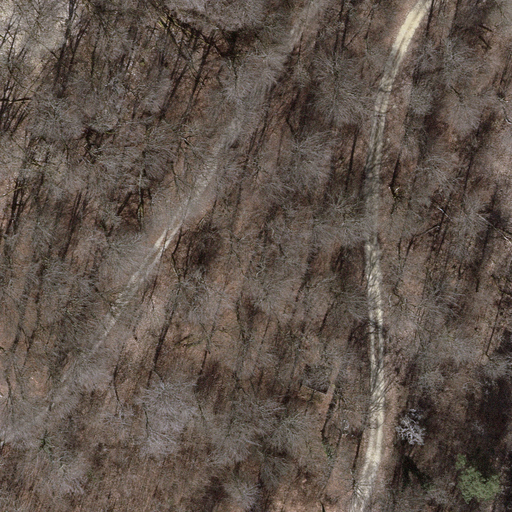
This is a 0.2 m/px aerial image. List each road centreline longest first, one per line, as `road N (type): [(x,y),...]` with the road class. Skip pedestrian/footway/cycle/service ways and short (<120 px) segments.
road 1 (track): [(0,440),(43,421),(100,353),(322,0)]
road 2 (track): [(423,0),(385,115),(376,273),(383,394),(362,511)]
